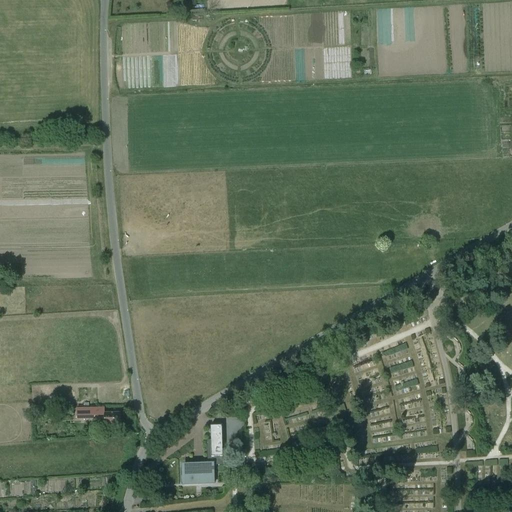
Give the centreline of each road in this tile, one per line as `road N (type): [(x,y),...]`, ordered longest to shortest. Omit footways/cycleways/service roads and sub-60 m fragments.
road 1 (unclassified): [(154,434),(139,413),(110,212),(104,0)]
road 2 (unclassified): [(154,434),(511,225)]
